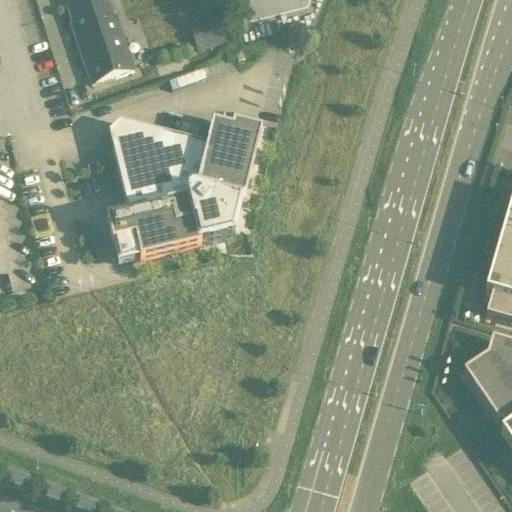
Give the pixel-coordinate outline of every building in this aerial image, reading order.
[(114,18),(112,19),(105,0),(99,0),(67,11),(72,27),(71,28),(91,89),(133,74),(114,18)] [(226,46),(218,20),(188,29),(192,40),(193,46),(196,55),(226,46)] [(119,129),(108,139),(128,220),(106,225),(112,250),(115,249),(119,269),(138,264),(200,249),(231,242),(239,210),(242,211),(259,146),(261,138),(232,131),(231,136),(212,131),(207,151),(119,129)] [(511,204),(506,225),(485,299),(491,301),(485,322),(511,329),(511,204)] [(511,349),(492,344),(486,361),(463,377),(498,428),(499,427),(505,435),(500,438),(511,455),(511,349)]
